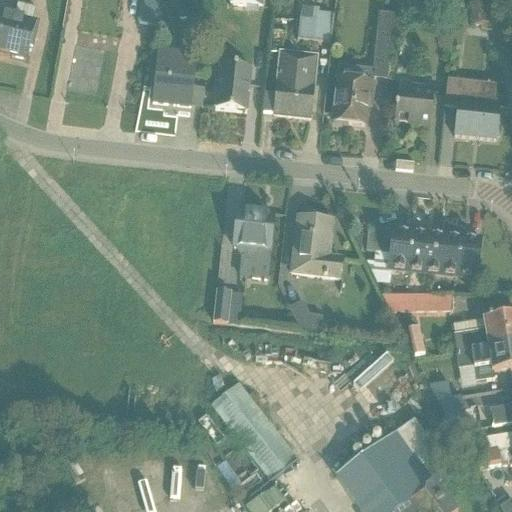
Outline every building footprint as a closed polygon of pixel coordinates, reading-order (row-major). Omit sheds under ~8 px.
[(155,0),(152,29),(171,30),(174,0),(155,0)] [(276,18),(276,0),(245,0),(244,17),(276,18)] [(313,48),(345,50),(348,16),(319,14),(320,0),(290,0),(289,18),(315,20),(313,48)] [(0,56),(7,58),(15,16),(0,13),(0,56)] [(7,58),(28,62),(37,20),(15,16),(7,58)] [(395,48),(406,48),(405,23),(394,24),(395,48)] [(153,107),(192,111),(197,53),(158,50),(153,107)] [(277,120),(313,122),(316,56),(279,55),(277,120)] [(213,112),(244,113),(247,68),(215,67),(213,112)] [(331,127),(367,131),(373,75),(337,71),(331,127)] [(395,125),(427,129),(431,90),(400,87),(395,125)] [(454,139),(496,143),(501,95),(459,91),(454,139)] [(234,253),(271,256),(273,218),(237,215),(234,253)] [(290,276),(340,281),(343,259),(330,258),(334,223),(296,219),(290,276)] [(438,277),(438,234),(389,234),(388,276),(438,277)] [(438,277),(480,277),(481,235),(438,234),(438,277)] [(231,298),(230,330),(252,331),(253,299),(231,298)] [(400,299),(400,317),(468,317),(468,298),(400,299)] [(338,338),(336,319),(324,320),(323,307),(310,308),(313,340),(338,338)] [(511,317),(482,322),(487,352),(511,347),(511,317)] [(443,364),(434,332),(419,336),(428,368),(443,364)] [(491,373),(511,369),(511,347),(487,352),(491,373)] [(377,359),(359,373),(367,383),(385,370),(377,359)] [(274,376),(266,384),(300,416),(308,409),(274,376)] [(465,389),(450,389),(451,419),(479,418),(478,402),(466,402),(465,389)] [(257,390),(227,411),(284,490),(314,469),(257,390)] [(500,425),(511,424),(511,398),(498,400),(500,425)] [(511,424),(500,425),(503,450),(511,449),(511,424)] [(387,467),(355,487),(371,511),(453,511),(432,478),(455,463),(431,427),(382,459),(387,467)] [(506,479),(511,477),(511,449),(503,450),(506,479)] [(268,511),(302,511),(294,497),(268,511)]
